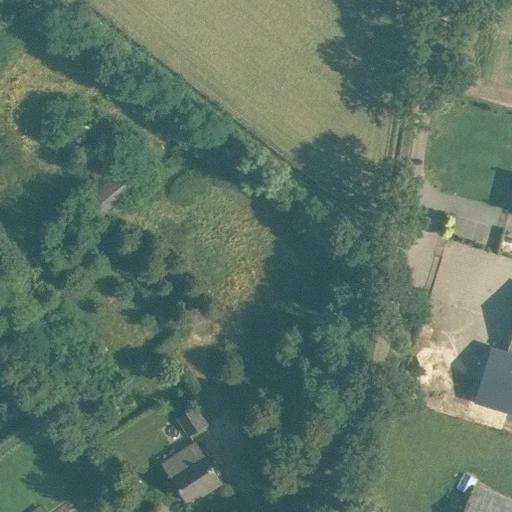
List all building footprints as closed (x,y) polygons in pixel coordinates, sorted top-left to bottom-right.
[(117,164),(116,165),(105,152),(87,167),(97,179),(104,173),(124,197),(136,187),(117,164)] [(0,286),(9,279),(0,267),(0,286)] [(475,401),(494,406),(511,412),(511,335),(507,351),(492,346),(475,401)] [(219,380),(234,404),(248,395),(232,372),(219,380)] [(79,414),(90,405),(80,393),(69,402),(79,414)] [(209,422),(197,404),(178,416),(189,434),(209,422)] [(172,476),(176,482),(187,498),(205,486),(208,489),(221,481),(204,456),(195,442),(164,463),(173,476),(172,476)] [(511,511),(511,500),(493,493),(475,485),(462,511),(511,511)]
